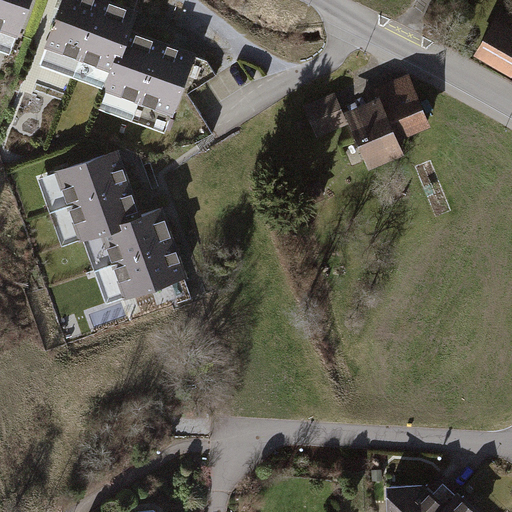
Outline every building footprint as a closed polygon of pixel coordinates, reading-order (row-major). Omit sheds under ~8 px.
[(0,0),(0,30),(19,38),(33,0),(0,0)] [(136,10),(105,0),(61,0),(45,49),(107,70),(112,56),(120,59),(130,31),(136,10)] [(511,16),(499,9),(471,57),(510,79),(511,75),(511,16)] [(193,52),(130,31),(120,59),(112,56),(107,70),(100,93),(171,117),(193,52)] [(336,92),(304,106),(317,137),(350,123),(370,169),(406,154),(400,140),(432,127),(409,73),(374,88),(378,97),(344,112),(336,92)] [(120,150),(52,172),(75,242),(97,235),(120,227),(118,222),(141,214),(120,150)] [(325,197),(318,180),(300,188),(307,205),(325,197)] [(163,206),(141,214),(118,222),(120,227),(97,235),(119,300),(187,277),(163,206)] [(423,483),(385,485),(386,511),(479,511),(458,493),(456,495),(444,484),(434,494),(423,483)]
